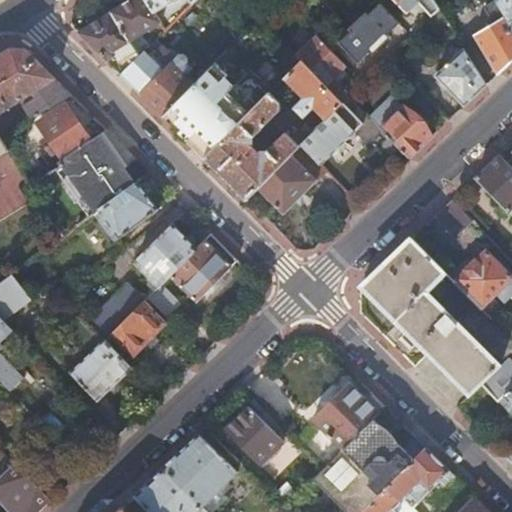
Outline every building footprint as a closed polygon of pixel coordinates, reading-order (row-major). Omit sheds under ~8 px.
[(147,0),(127,0),(110,10),(130,41),(160,21),(154,11),(147,0)] [(147,0),(154,11),(172,0),(190,0),(192,2),(194,0),(147,0)] [(433,0),(395,0),(406,11),(418,0),(431,14),(438,7),(433,0)] [(511,0),(497,0),(506,15),(510,22),(511,20),(511,0)] [(352,30),(341,42),(359,61),(370,50),(372,52),(390,36),(388,33),(400,22),(381,2),(369,13),(367,11),(349,28),(352,30)] [(110,10),(78,31),(121,73),(139,55),(130,41),(110,10)] [(511,24),(510,22),(506,15),(474,34),(497,73),(511,59),(511,24)] [(346,65),(317,34),(296,54),(301,60),(338,98),(346,91),(348,90),(335,76),(346,65)] [(0,54),(0,112),(25,96),(28,100),(23,104),(32,117),(71,93),(27,49),(10,48),(0,54)] [(486,84),(463,48),(435,74),(464,104),(486,84)] [(139,55),(121,73),(162,114),(193,83),(186,75),(193,67),(188,62),(188,60),(188,57),(187,55),(185,53),(184,53),(180,52),(177,54),(162,69),(144,51),(139,55)] [(338,98),(301,60),(284,77),(304,96),(294,106),(304,116),(315,107),(326,118),(342,102),(338,98)] [(193,83),(162,114),(205,157),(272,89),(251,68),(233,86),(225,77),(227,75),(214,62),(193,83)] [(272,89),(205,157),(246,198),(258,187),(291,154),(301,143),(314,130),(307,123),(303,125),(290,136),(286,132),(267,150),(261,149),(259,151),(253,144),(254,142),(253,136),(281,109),(280,102),(284,97),(274,87),(272,89)] [(370,115),(346,91),(338,98),(342,102),(326,118),(314,130),(301,143),(307,149),(321,163),(370,115)] [(38,122),(62,157),(90,138),(66,103),(38,122)] [(410,156),(433,134),(404,103),(381,126),(388,133),(410,156)] [(58,160),(61,164),(64,161),(98,210),(99,209),(136,182),(100,132),(90,138),(62,157),(58,160)] [(398,168),(410,156),(388,133),(376,146),(398,168)] [(0,156),(10,150),(0,134),(0,156)] [(291,154),(258,187),(283,212),(316,179),(291,154)] [(499,155),(475,177),(508,212),(511,208),(511,168),(507,163),(499,155)] [(136,182),(99,209),(119,237),(158,208),(138,180),(136,182)] [(452,199),(435,216),(455,237),(472,221),(452,199)] [(171,274),(197,246),(173,222),(134,261),(159,286),(161,284),(171,274)] [(237,259),(211,233),(197,246),(171,274),(197,299),(237,259)] [(471,394),(482,384),(509,359),(511,361),(511,360),(511,338),(507,333),(482,309),(477,303),(458,321),(426,290),(445,272),(411,238),(362,285),(471,394)] [(477,303),(482,309),(502,289),(509,297),(511,294),(511,275),(486,249),(467,268),(463,264),(450,277),(477,303)] [(11,274),(0,282),(0,309),(24,292),(11,274)] [(161,284),(159,286),(148,296),(155,304),(167,316),(179,303),(161,284)] [(148,296),(106,339),(115,348),(122,341),(135,354),(136,353),(166,323),(151,307),(155,304),(148,296)] [(0,341),(14,329),(0,314),(0,341)] [(106,339),(85,316),(71,330),(91,352),(72,371),(98,398),(132,366),(127,361),(115,348),(106,339)] [(122,341),(115,348),(127,361),(135,354),(122,341)] [(127,361),(132,366),(159,395),(171,384),(148,360),(145,363),(136,353),(135,354),(127,361)] [(511,362),(511,361),(509,359),(482,384),(499,401),(504,396),(511,404),(511,362)] [(343,448),(373,417),(380,410),(351,380),(313,418),(343,448)] [(283,439),(250,406),(249,405),(225,429),(259,463),(283,439)] [(284,505),(291,511),(360,511),(414,458),(373,417),(343,448),(326,464),(284,505)] [(203,506),(208,511),(211,511),(227,497),(219,489),(237,470),(199,432),(163,466),(203,506)] [(511,462),(511,444),(503,453),(511,462)] [(360,511),(397,511),(398,511),(394,507),(403,499),(411,507),(430,488),(448,470),(426,447),(414,458),(360,511)] [(0,498),(12,511),(36,511),(51,498),(16,462),(0,476),(0,498)] [(163,466),(133,494),(150,511),(196,511),(203,506),(163,466)] [(446,504),(464,486),(448,470),(430,488),(446,504)] [(491,511),(474,495),(457,511),(491,511)]
